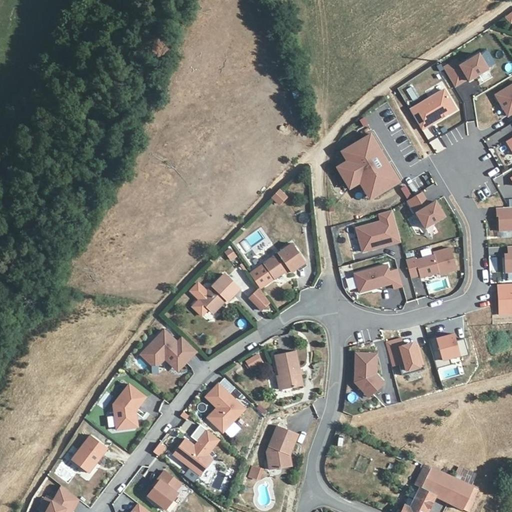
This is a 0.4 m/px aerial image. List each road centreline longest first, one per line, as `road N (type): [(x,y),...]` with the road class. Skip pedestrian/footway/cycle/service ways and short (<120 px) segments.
road 1 (residential): [(94,511),(201,373),(300,311),(335,300)]
road 2 (residential): [(337,324),(411,321),(468,302),(480,281),(458,180),(463,163)]
road 3 (track): [(319,151),(348,116),(511,2)]
road 4 (residential): [(337,324),(331,418),(314,466),(321,488)]
road 5 (residential): [(319,151),(335,300)]
